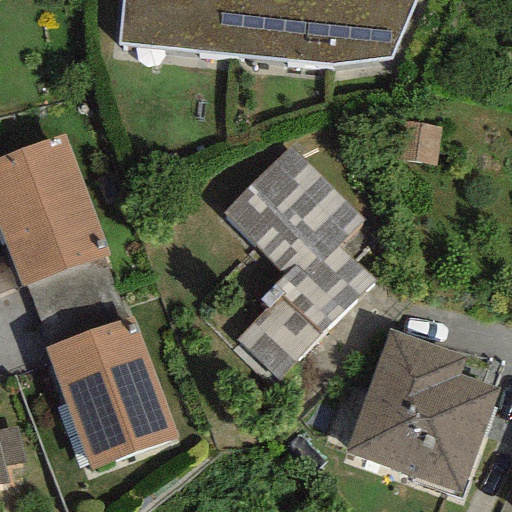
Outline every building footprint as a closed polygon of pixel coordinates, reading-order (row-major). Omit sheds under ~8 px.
[(414,0),(121,0),(117,42),(331,65),(390,59),(414,0)] [(434,165),(440,129),(403,124),(398,160),(434,165)] [(63,135),(0,158),(0,235),(19,288),(24,286),(102,258),(107,256),(63,135)] [(337,247),(363,221),(287,147),(221,214),(285,277),(262,300),(270,309),(239,340),(276,377),(371,281),(337,247)] [(47,346),(125,318),(102,258),(24,286),(47,346)] [(47,346),(43,348),(88,471),(177,438),(131,315),(125,318),(47,346)] [(465,357),(387,329),(342,454),(460,496),(499,388),(459,374),(465,357)] [(0,485),(8,484),(4,468),(23,464),(15,428),(0,430),(0,485)]
